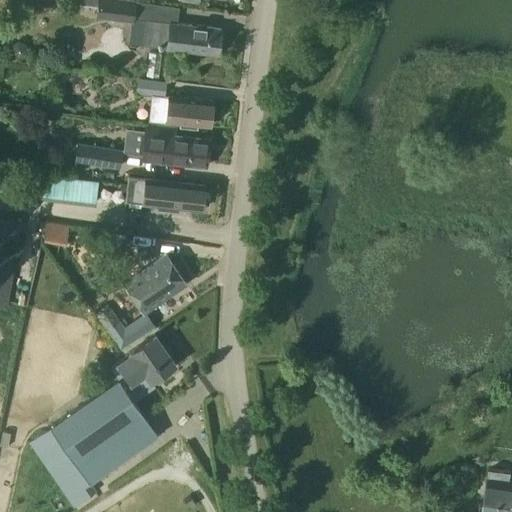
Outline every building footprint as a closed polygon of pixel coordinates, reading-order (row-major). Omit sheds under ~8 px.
[(81,0),(81,5),(97,7),(95,18),(134,23),(137,0),(134,0),(81,0)] [(169,21),(145,18),(142,44),(166,47),(217,54),(221,29),(169,21)] [(12,44),(10,51),(14,58),(21,60),(28,57),(30,49),(26,43),(19,40),(12,44)] [(149,51),(146,75),(158,77),(161,53),(149,51)] [(135,91),(135,93),(151,95),(165,96),(165,95),(167,80),(136,77),(135,91)] [(165,96),(162,121),(179,123),(179,127),(197,129),(198,124),(210,125),(213,100),(165,95),(165,96)] [(35,99),(34,108),(54,111),(55,101),(35,99)] [(141,158),(170,162),(206,166),(209,138),(173,134),(174,126),(145,123),(141,158)] [(123,149),(77,142),(74,161),(121,168),(123,149)] [(128,175),(125,201),(201,209),(204,183),(128,175)] [(0,304),(8,306),(20,233),(21,233),(23,221),(0,217),(0,304)] [(69,224),(47,220),(43,241),(65,245),(69,224)] [(186,283),(165,253),(123,282),(144,312),(186,283)] [(98,273),(88,279),(93,287),(103,281),(98,273)] [(115,320),(106,326),(120,347),(150,328),(145,320),(123,333),(115,320)] [(119,378),(29,441),(74,505),(95,491),(90,482),(158,434),(125,386),(144,373),(150,381),(176,363),(155,333),(129,351),(131,353),(111,366),(119,378)] [(483,511),(511,511),(511,479),(510,479),(511,471),(490,468),(483,511)]
